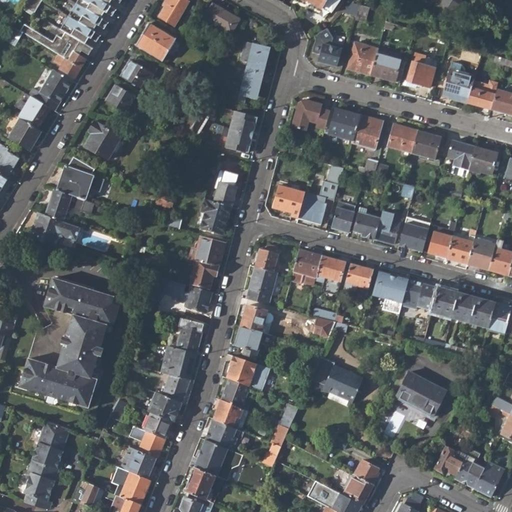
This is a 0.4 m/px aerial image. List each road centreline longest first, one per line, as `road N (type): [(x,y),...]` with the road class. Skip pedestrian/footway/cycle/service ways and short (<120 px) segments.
road 1 (residential): [(248,220),(200,405),(157,511)]
road 2 (residential): [(511,291),(248,220)]
road 3 (residential): [(287,74),(511,136)]
road 4 (residential): [(0,234),(89,88)]
road 5 (residential): [(287,74),(248,220)]
road 6 (residential): [(483,511),(406,475),(392,480),(376,511)]
